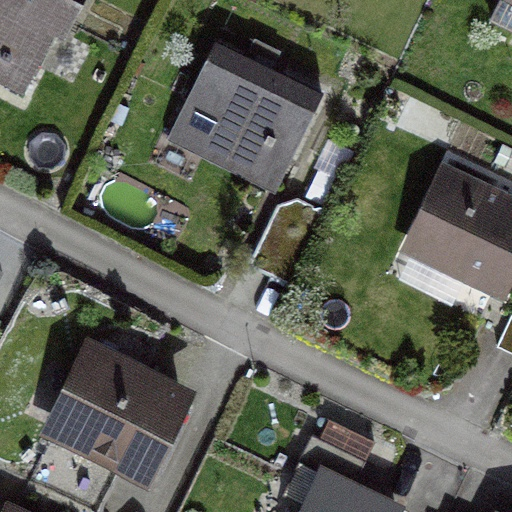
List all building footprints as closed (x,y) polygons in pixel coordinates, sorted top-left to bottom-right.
[(77,2),(73,0),(0,0),(0,90),(27,104),(77,2)] [(511,0),(494,0),(494,2),(511,10),(511,0)] [(276,198),(321,99),(209,47),(163,146),(276,198)] [(511,279),(511,194),(449,165),(401,264),(497,310),(511,279)] [(255,259),(290,279),(323,218),(299,205),(274,214),(255,259)] [(186,392),(80,343),(35,443),(140,491),(186,392)] [(401,511),(319,474),(301,511),(401,511)]
